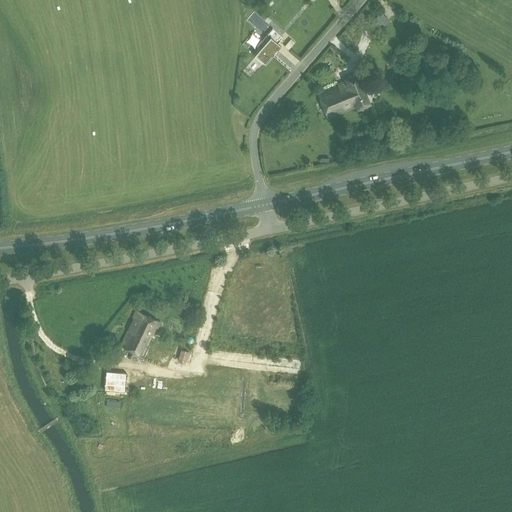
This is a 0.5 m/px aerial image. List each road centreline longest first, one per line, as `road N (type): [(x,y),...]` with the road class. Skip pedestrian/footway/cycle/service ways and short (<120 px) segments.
road 1 (unclassified): [(0,282),(270,231)]
road 2 (primary): [(264,207),(0,249)]
road 3 (primary): [(511,151),(264,207)]
road 4 (unclassified): [(270,231),(511,179)]
road 5 (unclassified): [(264,207),(253,151),(259,119),(361,0)]
